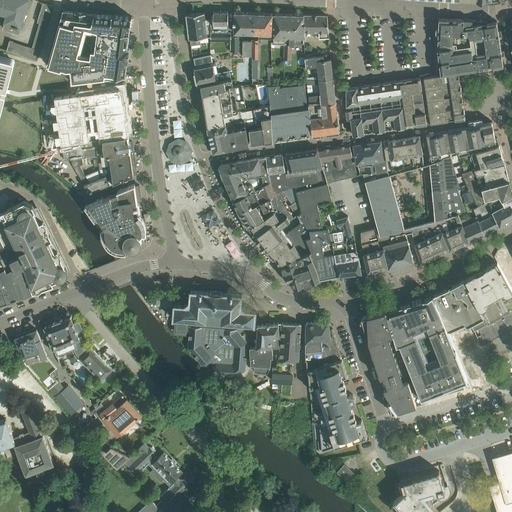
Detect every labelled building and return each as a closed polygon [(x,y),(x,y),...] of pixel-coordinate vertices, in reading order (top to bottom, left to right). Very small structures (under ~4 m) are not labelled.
[(28,0),(0,0),(0,11),(7,14),(3,28),(19,32),(28,0)] [(40,12),(50,15),(52,6),(53,6),(53,5),(40,2),(43,3),(40,12)] [(115,14),(112,14),(111,14),(105,14),(104,13),(104,14),(103,14),(103,13),(102,13),(102,14),(96,13),(95,13),(87,12),(87,11),(85,11),(85,12),(78,11),(78,10),(76,9),(76,10),(74,9),(74,10),(72,9),(71,9),(68,9),(69,9),(68,9),(65,8),(63,8),(47,63),(63,68),(69,67),(69,72),(70,72),(70,74),(69,74),(70,81),(95,78),(96,78),(103,77),(106,77),(107,77),(111,76),(120,75),(122,75),(125,75),(125,74),(124,74),(125,68),(126,68),(125,68),(126,63),(127,61),(127,60),(128,55),(128,54),(129,49),(129,48),(127,48),(127,46),(129,34),(130,33),(129,33),(129,28),(131,28),(131,25),(131,19),(132,19),(132,16),(129,16),(125,16),(125,15),(122,15),(115,15),(115,14)] [(47,25),(50,15),(40,12),(37,22),(39,23),(32,48),(10,40),(7,50),(36,60),(39,51),(47,25)] [(210,31),(209,21),(209,22),(206,23),(205,12),(186,14),(189,39),(190,38),(191,44),(199,43),(199,38),(210,36),(210,39),(231,38),(230,36),(230,33),(228,33),(228,31),(210,31)] [(210,21),(209,21),(210,31),(228,31),(228,24),(228,12),(213,12),(213,15),(211,15),(211,21),(210,21)] [(255,13),(253,13),(235,12),(234,32),(252,32),(254,33),(255,13)] [(272,23),(273,13),(255,13),(254,33),(252,32),(252,35),(259,35),(259,39),(252,39),(252,41),(252,56),(252,58),(253,58),(252,65),(258,65),(258,42),(261,42),(261,38),(271,38),(272,23)] [(292,37),(293,14),(274,13),(274,23),(273,43),(282,43),(285,43),(285,52),(291,53),(292,46),(289,46),(289,37),(292,37)] [(304,31),(303,14),(293,14),(292,37),(289,37),(289,46),(292,46),(292,45),(295,45),(295,43),(303,44),(303,42),(304,37),(304,31)] [(327,15),(310,15),(303,14),(304,31),(305,31),(305,37),(318,38),(318,37),(319,37),(319,38),(329,38),(327,15)] [(487,21),(481,20),(439,18),(436,75),(459,72),(503,65),(498,30),(497,21),(487,22),(487,21)] [(231,51),(239,51),(239,36),(230,36),(231,38),(231,45),(231,51)] [(252,56),(252,41),(243,41),(242,55),(252,56)] [(213,63),(212,62),(211,54),(194,58),(195,66),(213,63)] [(333,77),(331,59),(327,60),(326,55),(316,56),(305,58),(306,67),(318,66),(319,79),(333,77)] [(0,95),(9,63),(0,60),(0,95)] [(215,74),(215,73),(213,65),(194,69),(198,85),(201,85),(217,81),(217,82),(231,78),(229,70),(215,74)] [(460,82),(459,73),(459,72),(436,75),(346,88),(347,110),(346,110),(347,119),(351,118),(353,134),(386,130),(406,127),(408,126),(418,125),(465,118),(463,105),(462,94),(460,82)] [(321,92),(335,90),(333,77),(319,79),(307,80),(307,85),(308,93),(313,93),(312,85),(320,84),(321,92)] [(234,85),(233,85),(232,78),(231,78),(217,82),(217,81),(201,85),(202,95),(215,92),(234,87),(234,85)] [(311,117),(310,108),(307,108),(305,84),(282,87),(280,88),(279,85),(269,86),(270,105),(273,140),(312,135),(311,117)] [(55,96),(61,144),(128,135),(126,118),(127,118),(124,102),(123,102),(121,87),(55,96)] [(232,99),(236,98),(234,87),(215,92),(202,95),(206,116),(225,113),(225,111),(233,110),(232,99)] [(321,104),(336,102),(335,90),(321,92),(321,94),(320,94),(321,104)] [(246,110),(244,100),(244,99),(237,101),(236,98),(232,99),(233,110),(233,115),(224,117),(225,125),(228,149),(249,144),(246,125),(256,123),(253,109),(246,110)] [(340,131),(337,113),(336,102),(321,104),(322,115),(311,117),(312,135),(340,131)] [(265,142),(273,140),(270,105),(253,109),(256,123),(262,123),(263,126),(265,142)] [(208,129),(225,125),(224,117),(233,115),(233,110),(225,111),(225,113),(206,116),(208,127),(208,129)] [(182,124),(181,124),(181,114),(174,114),(173,134),(182,134),(182,124)] [(497,137),(495,137),(492,121),(480,124),(480,126),(467,128),(467,126),(427,133),(430,149),(428,150),(430,163),(447,157),(458,153),(459,156),(471,153),(499,144),(497,137)] [(214,151),(228,149),(225,125),(208,129),(214,151)] [(252,144),(265,142),(263,126),(249,128),(252,144)] [(72,159),(82,158),(93,156),(130,151),(128,135),(62,144),(64,157),(71,156),(71,159),(72,159)] [(424,165),(423,153),(420,135),(383,141),(386,159),(387,169),(392,168),(394,173),(424,165)] [(189,154),(188,146),(182,142),(180,142),(180,141),(177,141),(177,142),(175,143),(170,148),(171,156),(177,160),(184,160),(189,154)] [(387,169),(386,159),(383,141),(381,141),(354,145),(356,155),(357,163),(360,174),(388,170),(387,169)] [(354,145),(350,145),(350,144),(335,146),(339,164),(334,165),(335,169),(354,167),(355,170),(325,174),(328,182),(349,178),(360,174),(357,163),(356,155),(354,145)] [(476,169),(504,160),(499,144),(471,153),(476,169)] [(355,170),(354,167),(335,169),(334,165),(339,164),(335,146),(318,149),(322,166),(325,174),(355,170)] [(322,166),(318,149),(286,153),(288,163),(290,169),(287,170),(288,173),(286,173),(286,175),(288,189),(294,187),(296,191),(312,187),(314,192),(329,188),(328,182),(325,174),(322,166)] [(133,175),(130,151),(93,156),(94,166),(99,165),(100,173),(97,175),(95,172),(86,176),(80,166),(83,164),(82,158),(72,159),(73,165),(80,177),(89,190),(92,192),(133,175)] [(283,175),(282,171),(285,171),(284,164),(283,154),(266,156),(268,173),(271,181),(274,193),(282,190),(288,189),(286,175),(283,175)] [(271,181),(268,173),(266,156),(236,161),(239,177),(241,176),(241,178),(262,175),(263,185),(271,181)] [(411,226),(410,226),(412,232),(414,241),(415,243),(421,260),(422,260),(449,248),(450,249),(469,241),(461,220),(459,214),(466,212),(463,204),(460,195),(459,192),(457,187),(455,181),(447,157),(430,163),(431,179),(432,189),(432,190),(433,199),(433,200),(434,209),(434,210),(435,220),(427,222),(426,222),(411,226)] [(511,189),(509,180),(505,162),(504,160),(476,169),(474,170),(462,173),(469,188),(469,190),(470,191),(471,191),(475,199),(477,204),(479,206),(489,201),(490,203),(500,226),(511,219),(511,189)] [(226,183),(239,177),(236,161),(221,164),(219,166),(226,183)] [(370,229),(361,231),(361,237),(361,241),(364,253),(368,271),(388,266),(389,267),(412,261),(414,261),(409,244),(407,238),(406,233),(405,228),(404,225),(401,214),(401,213),(401,212),(398,204),(398,203),(397,200),(396,194),(395,193),(394,187),(393,184),(393,183),(390,174),(388,170),(363,174),(377,227),(373,228),(370,229)] [(215,244),(227,240),(202,173),(177,183),(184,202),(182,202),(193,234),(196,233),(193,225),(197,224),(200,233),(209,230),(215,244)] [(233,199),(263,185),(262,175),(241,178),(241,176),(239,177),(226,183),(233,199)] [(277,205),(277,204),(274,193),(271,181),(263,185),(233,199),(239,211),(252,204),(253,207),(270,196),(273,207),(277,205)] [(138,206),(138,201),(142,201),(140,185),(135,185),(135,184),(117,191),(117,193),(111,195),(110,195),(103,198),(103,197),(85,204),(98,223),(138,206)] [(312,187),(296,191),(302,212),(298,216),(302,221),(286,234),(281,227),(287,223),(277,209),(274,211),(265,218),(249,227),(260,243),(266,249),(273,259),(275,258),(279,264),(289,261),(288,260),(296,258),(312,253),(310,251),(304,238),(311,236),(309,229),(323,228),(317,204),(332,200),(329,188),(314,192),(312,187)] [(302,212),(296,191),(294,187),(288,189),(282,190),(292,203),(289,205),(297,215),(298,216),(302,212)] [(277,204),(278,203),(285,198),(282,190),(274,193),(277,204)] [(466,203),(475,199),(471,191),(470,191),(469,190),(462,193),(466,203)] [(274,211),(273,207),(270,196),(253,207),(252,204),(239,211),(248,228),(249,227),(265,218),(274,211)] [(0,235),(1,237),(0,237),(0,279),(7,301),(33,291),(54,284),(53,281),(63,278),(63,277),(64,277),(65,277),(65,276),(66,276),(66,275),(67,274),(67,273),(67,272),(67,271),(67,270),(67,269),(67,268),(38,208),(35,210),(33,206),(24,201),(0,212),(0,235)] [(500,226),(490,203),(489,201),(479,206),(474,208),(476,214),(481,212),(484,219),(479,222),(485,234),(500,226)] [(287,223),(294,217),(283,204),(278,208),(277,209),(287,223)] [(140,215),(139,214),(139,213),(138,206),(98,223),(99,225),(103,223),(106,226),(102,228),(102,227),(101,228),(101,230),(101,232),(102,233),(102,235),(102,236),(103,238),(104,240),(105,242),(106,243),(107,245),(108,246),(110,248),(112,249),(114,250),(115,251),(116,251),(119,252),(120,252),(121,252),(123,253),(126,252),(125,252),(125,248),(127,246),(127,247),(128,248),(129,248),(130,249),(131,249),(133,249),(135,249),(136,248),(138,248),(139,247),(140,246),(140,245),(141,244),(141,243),(142,242),(142,241),(142,240),(142,239),(141,238),(141,236),(140,236),(140,235),(142,233),(145,234),(146,235),(146,233),(146,231),(146,230),(146,229),(146,228),(146,226),(146,225),(145,223),(145,222),(144,221),(143,219),(143,218),(141,216),(140,215)] [(335,212),(325,213),(326,223),(336,222),(335,212)] [(346,236),(353,234),(348,216),(336,219),(338,226),(343,225),(346,236)] [(479,222),(478,219),(477,216),(470,219),(463,219),(461,220),(469,241),(485,234),(479,222)] [(330,247),(326,239),(331,239),(328,228),(323,228),(309,229),(311,236),(304,238),(310,251),(312,253),(317,266),(321,278),(337,275),(333,253),(332,253),(331,247),(330,247)] [(355,242),(350,242),(349,238),(332,241),(334,253),(333,253),(337,275),(338,275),(361,272),(355,242)] [(297,286),(321,278),(317,266),(312,253),(296,258),(288,260),(289,261),(279,264),(281,268),(284,267),(288,280),(289,280),(292,284),(297,286)] [(511,258),(509,253),(496,260),(497,262),(511,289),(511,258)] [(511,289),(497,262),(496,263),(495,262),(483,268),(484,269),(477,273),(477,272),(465,279),(464,280),(463,279),(463,280),(487,325),(478,329),(485,343),(511,328),(511,289)] [(481,345),(485,343),(478,329),(487,325),(463,280),(453,285),(454,288),(448,291),(447,289),(432,295),(441,313),(448,331),(450,330),(463,325),(462,323),(469,321),(470,325),(471,324),(474,330),(481,345)] [(189,331),(188,347),(202,363),(207,364),(207,363),(210,361),(213,364),(213,365),(213,369),(212,370),(215,374),(238,375),(245,369),(247,342),(240,333),(247,327),(247,324),(255,325),(256,311),(246,310),(245,309),(242,306),(241,304),(242,294),(223,293),(223,292),(210,291),(210,292),(191,290),(190,300),(189,302),(186,304),(185,305),(175,304),(174,318),(177,318),(176,331),(187,332),(187,331),(189,331)] [(467,379),(448,331),(441,313),(432,295),(420,301),(389,309),(390,313),(388,314),(387,311),(386,311),(386,310),(394,334),(395,338),(397,345),(400,344),(422,397),(467,379)] [(395,338),(394,334),(386,310),(361,317),(380,376),(381,376),(385,387),(384,387),(392,412),(423,402),(422,398),(422,397),(400,344),(397,345),(395,338)] [(105,364),(96,354),(95,354),(90,348),(88,350),(85,347),(82,340),(79,341),(78,338),(79,338),(79,337),(77,331),(82,329),(79,321),(74,323),(71,317),(72,317),(71,316),(70,317),(63,320),(62,319),(53,322),(53,323),(46,326),(45,326),(45,327),(45,328),(45,327),(53,347),(53,348),(54,348),(57,355),(56,352),(57,351),(56,349),(55,350),(54,347),(73,340),(76,347),(75,347),(77,353),(81,357),(79,358),(99,378),(101,380),(111,370),(110,370),(110,369),(106,365),(105,364)] [(330,329),(329,320),(306,323),(306,341),(305,360),(307,370),(340,359),(339,356),(341,355),(332,328),(330,329)] [(299,360),(300,346),(301,323),(282,322),(279,359),(277,358),(277,366),(272,365),(271,380),(292,381),(293,360),(299,360)] [(279,323),(258,324),(256,346),(250,346),(250,348),(251,358),(252,363),(254,363),(254,370),(256,372),(267,373),(269,371),(270,365),(271,356),(273,356),(272,345),(278,344),(278,335),(280,334),(279,323)] [(47,356),(40,338),(37,329),(15,337),(25,361),(70,415),(84,404),(68,385),(64,388),(51,372),(57,367),(47,356)] [(349,393),(348,393),(343,377),(348,376),(342,358),(340,359),(307,370),(309,388),(315,386),(335,447),(367,437),(362,419),(357,421),(351,405),(353,404),(354,404),(354,403),(355,402),(355,401),(356,400),(356,399),(355,398),(355,397),(355,396),(354,395),(353,394),(352,394),(351,393),(350,393),(349,393)] [(125,429),(135,421),(141,415),(127,399),(117,408),(113,404),(101,413),(118,435),(125,429)] [(101,403),(91,411),(94,414),(103,406),(101,403)] [(41,436),(40,432),(42,432),(31,405),(21,409),(30,432),(14,438),(6,418),(0,420),(0,447),(14,442),(26,473),(37,469),(38,473),(44,470),(43,467),(54,463),(43,435),(41,436)] [(149,447),(145,443),(130,457),(125,461),(137,474),(151,461),(173,484),(159,497),(162,500),(156,505),(151,499),(137,511),(162,511),(160,509),(166,504),(169,507),(181,496),(179,494),(187,486),(187,485),(187,483),(184,480),(182,480),(181,480),(180,480),(177,477),(182,471),(176,465),(176,464),(175,463),(176,462),(172,459),(171,460),(170,458),(170,459),(164,452),(159,457),(155,454),(156,453),(150,446),(149,447)] [(125,461),(130,457),(111,448),(106,452),(103,450),(100,452),(117,469),(125,461)] [(491,484),(489,484),(497,511),(511,511),(511,457),(506,460),(504,453),(492,457),(500,484),(495,485),(491,487),(491,484)] [(354,473),(344,464),(337,471),(348,481),(354,473)] [(450,490),(450,489),(449,484),(445,485),(443,480),(442,480),(439,470),(399,482),(398,482),(397,483),(396,484),(396,485),(396,486),(396,487),(399,497),(389,505),(395,511),(435,511),(431,505),(440,498),(441,499),(442,499),(443,499),(444,498),(445,498),(446,498),(447,497),(448,497),(449,496),(449,495),(450,494),(450,493),(450,492),(450,491),(450,490)]
